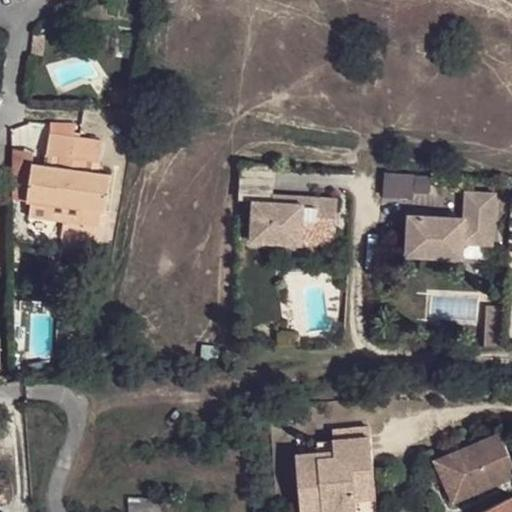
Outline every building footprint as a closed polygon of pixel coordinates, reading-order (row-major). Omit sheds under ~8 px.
[(77,123),(52,123),(52,134),(75,137),(77,123)] [(78,137),(75,137),(52,134),(49,155),(47,166),(34,164),(29,201),(33,201),(31,216),(52,219),(53,213),(81,217),(80,223),(101,226),(104,211),(107,211),(113,175),(99,173),(101,162),(104,141),(78,137)] [(416,174),(388,172),(386,188),(416,190),(416,174)] [(409,214),(406,255),(462,259),(462,243),(492,244),(495,192),(464,192),(462,217),(409,214)] [(318,204),(318,197),(272,194),(272,201),(304,204),(318,204)] [(272,201),(254,200),(252,240),(301,244),(302,233),(335,234),(337,199),(318,197),(318,204),(317,220),(303,219),(304,204),(272,201)] [(53,213),(52,219),(80,223),(81,217),(53,213)] [(302,233),(301,244),(334,246),(335,234),(302,233)] [(485,347),(502,348),(504,308),(488,308),(485,347)] [(371,425),(334,428),(335,438),(336,454),(321,455),(320,449),(298,451),(302,508),(324,506),(324,511),(334,511),(358,510),(357,497),(376,496),(371,425)] [(511,458),(501,432),(446,455),(455,478),(445,481),(454,501),(511,477),(511,458)] [(335,438),(319,439),(320,449),(321,455),(336,454),(335,438)] [(446,455),(436,459),(445,481),(455,478),(446,455)] [(511,511),(511,494),(483,511),(511,511)] [(165,511),(167,498),(131,497),(130,511),(165,511)]
